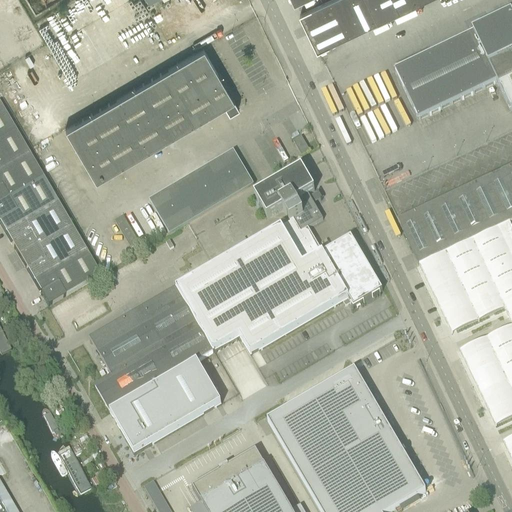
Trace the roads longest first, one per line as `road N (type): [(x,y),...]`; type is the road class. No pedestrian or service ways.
road 1 (unclassified): [(508,511),(264,0)]
road 2 (unknown): [(305,84),(101,195),(84,187),(35,113)]
road 3 (unclassified): [(140,511),(0,273)]
road 4 (unknown): [(429,344),(384,370),(384,387),(434,476),(484,462)]
road 5 (unknown): [(35,113),(139,52)]
